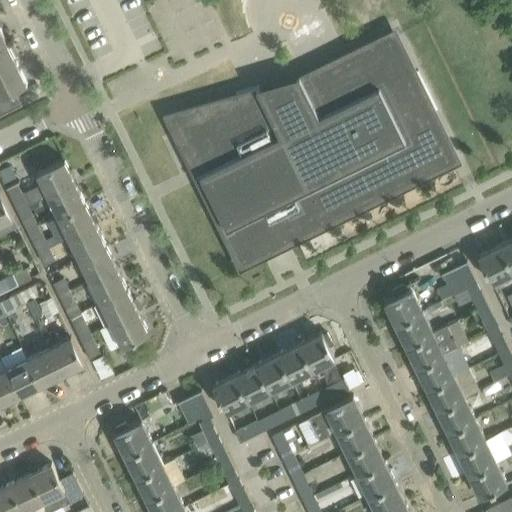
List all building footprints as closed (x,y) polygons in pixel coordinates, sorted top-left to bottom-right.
[(452,157),(392,36),(301,80),(301,81),(266,98),(260,84),(237,91),(239,94),(173,113),(186,140),(179,142),(192,169),(199,165),(202,172),(244,259),(327,219),(416,174),(452,157)] [(0,67),(17,59),(7,37),(0,40),(0,67)] [(0,112),(22,102),(15,88),(28,81),(17,59),(0,67),(0,112)] [(23,193),(28,203),(49,193),(76,180),(65,157),(38,171),(43,181),(23,191),(17,181),(8,185),(14,198),(23,193)] [(11,163),(1,168),(7,180),(17,175),(11,163)] [(59,214),(87,201),(76,180),(49,193),(59,214)] [(0,223),(14,217),(1,189),(0,189),(0,223)] [(30,206),(28,203),(23,193),(14,198),(20,211),(30,206)] [(70,236),(97,222),(87,201),(59,214),(70,236)] [(80,257),(108,244),(97,222),(70,236),(80,257)] [(40,250),(49,246),(43,233),(34,238),(40,250)] [(511,263),(511,237),(502,242),(511,263)] [(493,280),(511,270),(511,263),(502,242),(479,253),(493,280)] [(91,279),(118,265),(108,244),(80,257),(91,279)] [(40,250),(46,263),(55,258),(49,246),(40,250)] [(478,282),(468,260),(468,259),(443,271),(443,272),(445,271),(449,281),(439,286),(444,298),(455,293),(478,282)] [(101,300),(129,286),(118,265),(91,279),(101,300)] [(13,273),(18,284),(32,277),(27,266),(13,273)] [(0,292),(18,284),(13,273),(0,279),(0,292)] [(61,293),(70,289),(64,276),(54,281),(61,293)] [(423,308),(411,282),(420,277),(420,276),(392,290),(392,291),(396,289),(398,293),(386,299),(397,321),(423,308)] [(21,289),(26,301),(40,294),(35,282),(21,289)] [(479,307),(488,303),(478,282),(455,293),(461,305),(474,298),(479,307)] [(105,325),(111,321),(139,308),(129,286),(101,300),(94,303),(105,325)] [(0,300),(5,311),(26,301),(21,289),(0,299),(0,300)] [(81,310),(76,301),(70,289),(61,293),(67,306),(71,314),(81,310)] [(490,329),(499,325),(488,303),(479,307),(490,329)] [(139,308),(111,321),(122,344),(150,330),(139,308)] [(407,343),(434,330),(423,308),(397,321),(407,343)] [(96,341),(89,328),(81,310),(71,314),(80,333),(86,346),(96,341)] [(418,364),(445,351),(459,344),(448,322),(434,330),(407,343),(418,364)] [(500,351),(510,346),(499,325),(490,329),(500,351)] [(328,331),(324,333),(323,330),(301,341),(314,368),(336,357),(329,343),(333,341),(328,331)] [(49,345),(63,373),(85,362),(72,334),(49,345)] [(86,346),(92,358),(102,354),(96,341),(86,346)] [(292,378),(314,368),(301,341),(279,351),(292,378)] [(42,383),(63,373),(49,345),(28,355),(42,383)] [(511,372),(511,371),(511,351),(510,346),(500,351),(506,364),(491,371),(495,380),(511,372)] [(271,389),(292,378),(279,351),(258,362),(271,389)] [(428,386),(455,373),(445,351),(418,364),(428,386)] [(20,394),(42,383),(28,355),(6,366),(20,394)] [(6,366),(1,358),(0,358),(0,403),(20,394),(6,366)] [(249,399),(271,389),(258,362),(236,372),(249,399)] [(227,410),(249,399),(236,372),(214,383),(227,410)] [(439,407),(466,394),(455,373),(428,386),(439,407)] [(328,396),(350,386),(345,377),(324,388),(328,396)] [(306,407),(328,396),(324,388),(302,398),(306,407)] [(189,422),(202,415),(211,410),(201,389),(180,400),(189,422)] [(337,429),(365,415),(354,393),(310,415),(320,437),(337,429)] [(449,429),(476,416),(466,394),(439,407),(449,429)] [(285,417),(306,407),(302,398),(281,409),(285,417)] [(263,428),(285,417),(281,409),(259,419),(263,428)] [(210,416),(213,415),(211,410),(202,415),(203,419),(200,421),(203,427),(193,433),(199,444),(219,435),(210,416)] [(348,450),(375,437),(365,415),(337,429),(348,450)] [(460,451),(487,437),(476,416),(449,429),(460,451)] [(153,440),(142,418),(128,425),(126,421),(117,426),(118,430),(115,431),(126,453),(153,440)] [(241,439),(263,428),(259,419),(236,431),(241,439)] [(283,428),(272,433),(283,455),(294,450),(283,428)] [(220,461),(229,456),(219,435),(199,444),(204,455),(214,450),(220,461)] [(358,472),(386,459),(375,437),(348,450),(358,472)] [(470,472),(497,459),(487,437),(460,451),(470,472)] [(137,475),(164,462),(153,440),(126,453),(137,475)] [(294,477),(304,472),(294,450),(283,455),(294,477)] [(230,482),(240,478),(229,456),(220,461),(230,482)] [(369,493),(396,480),(386,459),(358,472),(369,493)] [(481,494),(508,481),(497,459),(470,472),(481,494)] [(50,510),(67,502),(85,494),(74,472),(61,478),(52,461),(31,471),(44,498),(50,510)] [(147,496),(174,483),(164,462),(137,475),(147,496)] [(23,508),(44,498),(31,471),(10,481),(23,508)] [(305,498),(315,493),(322,490),(314,473),(306,477),(304,472),(294,477),(305,498)] [(230,482),(221,486),(226,496),(235,492),(241,504),(250,499),(240,478),(230,482)] [(378,511),(385,511),(407,502),(396,480),(369,493),(378,511)] [(0,511),(14,511),(23,508),(10,481),(0,486),(0,511)] [(155,511),(169,511),(185,505),(174,483),(147,496),(155,511)] [(311,511),(323,511),(315,493),(305,498),(311,511)] [(244,511),(256,511),(250,499),(241,504),(244,511)] [(504,511),(511,511),(511,501),(511,500),(502,504),(500,501),(487,507),(489,511),(500,511),(504,510),(504,511)] [(411,511),(407,502),(385,511),(411,511)]
